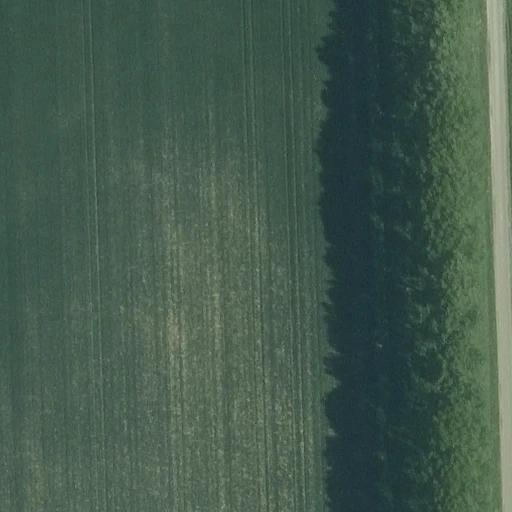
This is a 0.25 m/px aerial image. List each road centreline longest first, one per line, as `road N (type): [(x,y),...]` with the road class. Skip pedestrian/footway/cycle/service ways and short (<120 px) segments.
road 1 (track): [(405,511),(395,0)]
road 2 (unclassified): [(511,373),(504,0)]
